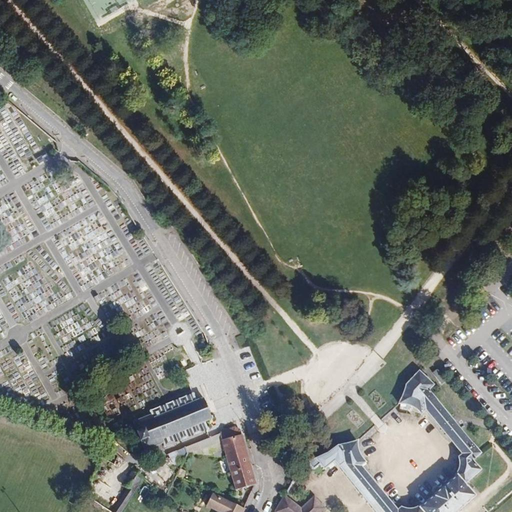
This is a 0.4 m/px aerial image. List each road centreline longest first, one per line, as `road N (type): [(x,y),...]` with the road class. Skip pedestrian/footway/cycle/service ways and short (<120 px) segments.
road 1 (tertiary): [(256,511),(266,473),(217,331),(128,186),(0,77)]
road 2 (track): [(16,0),(335,362)]
